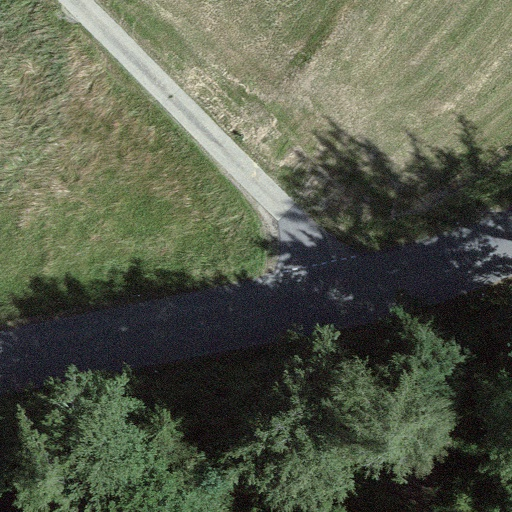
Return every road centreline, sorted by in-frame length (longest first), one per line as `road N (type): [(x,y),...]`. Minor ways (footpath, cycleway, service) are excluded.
road 1 (tertiary): [(0,367),(373,286),(511,243)]
road 2 (track): [(373,286),(75,0)]
